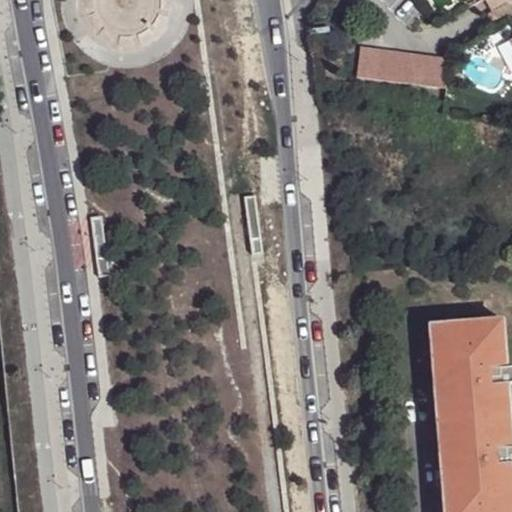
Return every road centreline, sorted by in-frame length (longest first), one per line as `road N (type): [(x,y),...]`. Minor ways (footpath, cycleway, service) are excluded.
road 1 (tertiary): [(31,0),(100,511)]
road 2 (motorway): [(246,511),(227,294),(185,0)]
road 3 (motorway): [(120,0),(162,300),(179,511)]
road 4 (tertiary): [(319,511),(264,0)]
